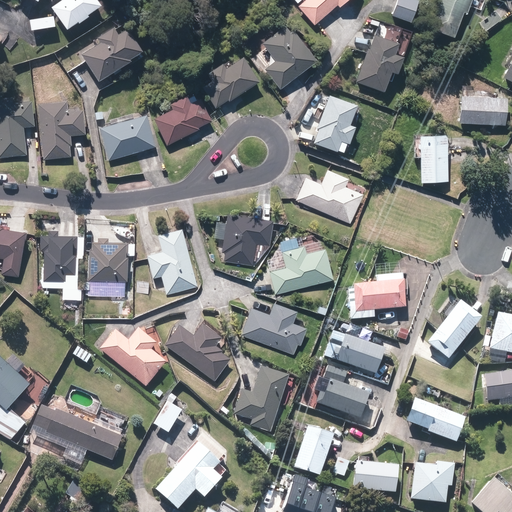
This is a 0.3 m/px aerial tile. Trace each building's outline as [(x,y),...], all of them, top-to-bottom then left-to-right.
[(62,0),(50,8),(65,30),(99,8),(93,0),(62,0)] [(305,0),(297,7),(313,26),(336,7),(337,8),(346,0),(305,0)] [(412,23),(420,1),(418,0),(398,0),(393,16),(412,23)] [(468,0),(439,0),(429,29),(453,37),(462,12),(464,13),(468,0)] [(499,21),(492,13),(471,29),(478,37),(499,21)] [(52,16),(29,20),(31,32),(54,28),(52,16)] [(264,71),(279,90),(314,63),(291,32),(287,35),(282,28),(260,45),(274,63),(264,71)] [(81,56),(97,82),(128,63),(126,61),(139,53),(126,31),(117,37),(112,29),(95,39),(99,45),(81,56)] [(392,56),(396,45),(372,37),(368,50),(366,50),(354,83),(381,93),(388,73),(393,75),(399,59),(392,56)] [(200,89),(214,109),(256,82),(240,59),(221,71),(218,66),(205,75),(210,82),(200,89)] [(511,59),(502,79),(511,83),(511,59)] [(354,107),(327,97),(315,130),(317,130),(312,144),(335,152),(338,142),(346,145),(352,128),(347,127),(354,107)] [(153,120),(166,146),(197,131),(197,129),(209,122),(199,100),(188,106),(184,98),(168,106),(170,111),(153,120)] [(11,99),(0,99),(0,158),(25,155),(22,128),(33,127),(30,103),(12,105),(11,99)] [(457,100),(456,124),(503,126),(504,102),(457,100)] [(64,102),(36,105),(43,160),(69,157),(67,147),(70,146),(69,137),(83,136),(80,112),(65,114),(64,102)] [(98,130),(107,161),(153,148),(143,117),(98,130)] [(446,182),(442,137),(416,139),(420,184),(446,182)] [(304,179),(294,201),(349,225),(361,196),(343,188),(346,181),(326,172),(320,185),(304,179)] [(272,222),(226,215),(220,253),(224,254),(223,261),(251,265),(254,245),(268,247),(272,222)] [(179,230),(156,236),(161,253),(147,257),(153,278),(161,276),(166,295),(196,287),(179,230)] [(0,258),(2,259),(0,270),(0,274),(16,277),(23,235),(0,231),(0,258)] [(42,254),(41,282),(63,282),(63,275),(72,275),(72,258),(75,258),(75,237),(55,237),(56,233),(47,233),(47,237),(39,237),(39,252),(42,252),(42,254)] [(87,251),(87,282),(125,281),(125,265),(127,265),(126,244),(125,244),(106,243),(106,240),(97,240),(97,243),(90,243),(91,251),(87,251)] [(268,272),(274,295),(331,281),(323,250),(304,255),(302,247),(280,252),(284,268),(268,272)] [(351,288),(354,314),(403,310),(400,283),(351,288)] [(249,309),(239,336),(292,355),(296,345),(299,346),(305,330),(291,324),(295,313),(272,304),(268,316),(249,309)] [(425,344),(446,360),(477,321),(456,305),(425,344)] [(511,321),(494,318),(487,351),(511,355),(511,321)] [(177,329),(164,347),(214,383),(229,362),(219,355),(220,354),(214,349),(219,342),(200,327),(191,339),(177,329)] [(114,332),(98,350),(144,388),(165,364),(149,351),(154,345),(136,331),(127,342),(114,332)] [(369,334),(366,342),(392,353),(395,345),(369,334)] [(332,354),(329,361),(373,376),(382,351),(342,337),(335,355),(332,354)] [(93,352),(76,342),(71,351),(87,360),(93,352)] [(0,363),(0,406),(6,412),(27,387),(0,363)] [(326,367),(322,378),(341,385),(345,374),(326,367)] [(269,433),(287,377),(259,369),(251,394),(240,391),(232,415),(251,421),(249,427),(269,433)] [(511,375),(481,380),(485,403),(511,399),(511,375)] [(314,404),(314,405),(357,421),(366,396),(316,378),(308,401),(314,404)] [(460,419),(411,402),(404,423),(426,431),(425,433),(452,442),(460,419)] [(180,412),(164,403),(151,426),(167,435),(180,412)] [(40,409),(29,435),(65,450),(61,458),(80,466),(86,451),(111,462),(120,439),(54,412),(53,415),(40,409)] [(318,477),(329,438),(303,431),(292,470),(318,477)] [(216,466),(194,446),(153,492),(174,511),(175,511),(193,492),(201,499),(217,481),(209,474),(216,466)] [(343,477),(347,463),(335,459),(331,474),(343,477)] [(395,468),(353,464),(351,490),(392,494),(395,468)] [(412,467),(408,501),(443,505),(445,487),(449,488),(451,467),(434,465),(434,469),(412,467)] [(295,475),(286,504),(300,508),(307,485),(309,479),(295,475)] [(73,480),(64,493),(79,503),(88,490),(73,480)] [(489,482),(469,505),(476,511),(511,511),(511,501),(511,502),(489,482)] [(321,490),(307,485),(300,508),(314,511),(321,490)] [(331,511),(337,494),(321,490),(314,511),(331,511)]
